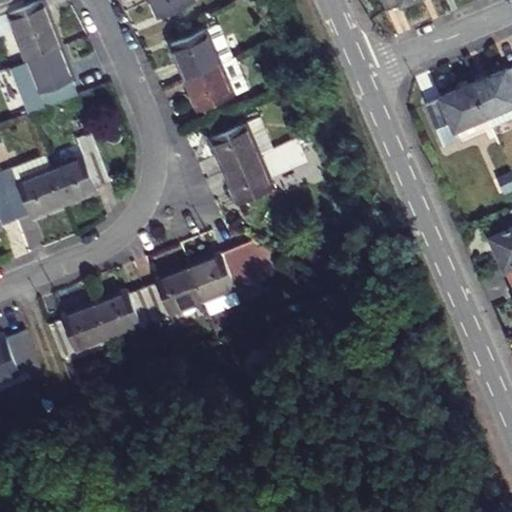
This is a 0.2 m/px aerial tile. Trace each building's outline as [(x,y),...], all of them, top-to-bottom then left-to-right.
[(0,0),(0,15),(7,13),(28,5),(25,0),(0,0)] [(7,13),(26,60),(62,46),(44,0),(40,0),(28,5),(7,13)] [(152,0),(160,17),(194,3),(193,0),(152,0)] [(389,0),(393,9),(413,0),(389,0)] [(172,45),(186,79),(221,64),(233,59),(218,25),(172,45)] [(26,60),(45,108),(78,95),(72,81),(75,80),(62,46),(26,60)] [(221,64),(235,97),(247,91),(233,59),(221,64)] [(186,79),(200,111),(235,97),(221,64),(186,79)] [(511,68),(480,82),(494,115),(499,128),(511,122),(511,68)] [(434,101),(452,144),(467,138),(462,128),(494,115),(480,82),(434,101)] [(211,137),(225,170),(259,156),(246,123),(211,137)] [(84,156),(52,169),(65,203),(98,191),(97,189),(112,183),(93,134),(78,140),(84,156)] [(46,153),(0,170),(0,174),(18,220),(30,215),(31,217),(65,203),(52,169),(46,153)] [(225,170),(239,203),(274,189),(259,156),(225,170)] [(18,220),(0,174),(0,228),(4,227),(3,225),(18,220)] [(511,228),(497,235),(511,269),(511,228)] [(277,254),(254,241),(190,266),(204,302),(210,317),(240,305),(234,290),(262,279),(256,263),(277,254)] [(158,282),(144,288),(156,319),(157,320),(204,302),(190,266),(156,279),(158,282)] [(129,289),(96,303),(110,337),(156,319),(144,288),(131,293),(129,289)] [(50,324),(62,356),(110,337),(96,303),(62,316),(63,319),(50,324)] [(44,374),(27,329),(0,339),(0,380),(28,370),(32,379),(44,374)]
